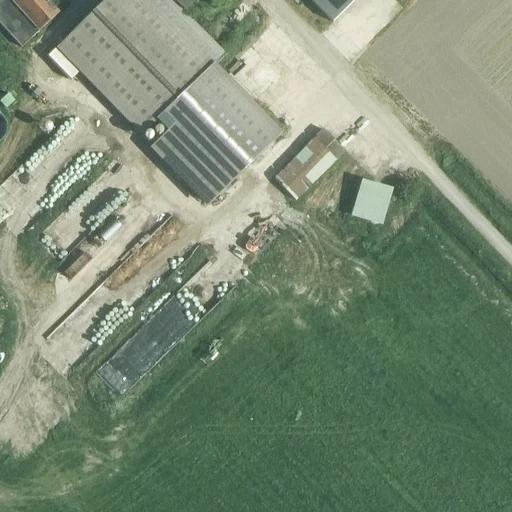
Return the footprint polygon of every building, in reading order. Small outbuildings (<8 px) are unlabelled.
[(0,0),(0,26),(1,28),(20,49),(58,15),(44,0),(0,0)] [(212,69),(226,57),(183,13),(169,0),(107,0),(57,50),(141,137),(155,123),(212,69)] [(195,0),(169,0),(183,13),(195,0)] [(356,0),(308,0),(332,24),(356,0)] [(209,206),(279,137),(228,86),(212,69),(155,123),(166,134),(180,149),(166,162),(209,206)] [(0,111),(0,133),(10,127),(0,111)] [(274,182),(294,202),(343,152),(323,132),(274,182)] [(360,183),(350,217),(382,226),(391,192),(360,183)] [(0,233),(24,205),(0,185),(0,233)] [(44,238),(63,256),(100,218),(80,199),(44,238)] [(262,218),(246,237),(258,247),(274,229),(262,218)] [(244,247),(231,264),(243,273),(256,256),(244,247)] [(146,330),(170,352),(205,316),(181,293),(146,330)] [(77,319),(45,339),(65,370),(96,350),(77,319)]
